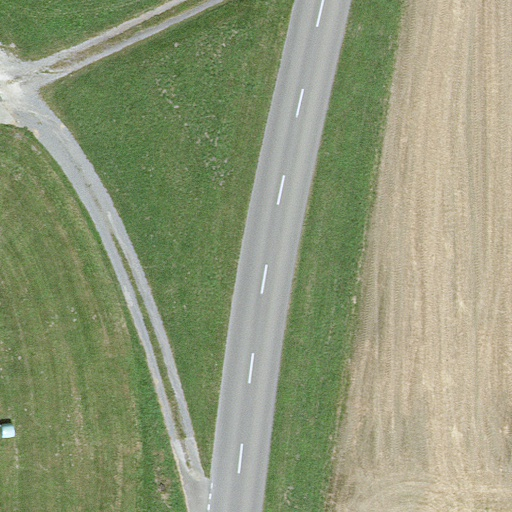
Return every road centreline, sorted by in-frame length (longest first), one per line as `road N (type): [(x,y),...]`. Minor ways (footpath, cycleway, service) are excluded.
road 1 (tertiary): [(324,0),(265,273),(236,511)]
road 2 (track): [(3,86),(56,150),(107,241),(158,374),(194,511)]
road 3 (track): [(0,87),(198,0)]
